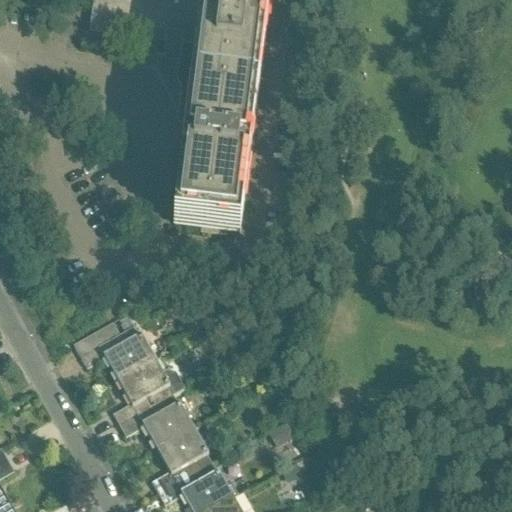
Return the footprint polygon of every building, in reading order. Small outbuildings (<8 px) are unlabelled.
[(93,0),(89,36),(201,50),(179,225),(202,228),(201,236),(227,239),(228,232),(235,233),(264,0),(93,0)] [(199,319),(205,335),(214,332),(209,315),(199,319)] [(80,359),(88,373),(105,364),(118,386),(155,365),(141,340),(139,341),(134,332),(120,340),(114,327),(74,350),(80,359)] [(263,360),(272,360),(272,365),(277,365),(278,350),(264,349),(263,360)] [(118,386),(131,409),(114,419),(120,430),(184,394),(185,393),(176,377),(167,374),(162,377),(155,365),(118,386)] [(120,430),(127,442),(144,432),(156,455),(194,433),(180,408),(178,409),(174,401),(184,395),(184,394),(120,430)] [(277,452),(296,441),(287,426),(268,437),(277,452)] [(156,455),(169,478),(152,488),(159,500),(211,469),(206,460),(208,459),(194,433),(156,455)] [(0,511),(3,511),(10,509),(0,491),(0,484),(14,477),(7,465),(0,468),(0,511)] [(165,510),(182,501),(187,511),(215,511),(232,503),(239,499),(229,483),(223,487),(217,476),(216,477),(211,469),(159,500),(165,510)] [(237,511),(232,503),(215,511),(237,511)]
